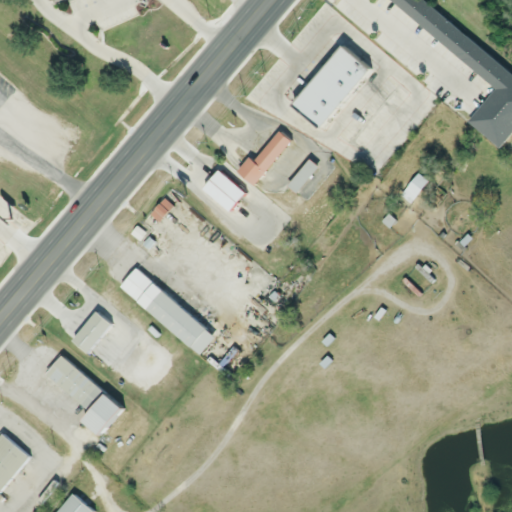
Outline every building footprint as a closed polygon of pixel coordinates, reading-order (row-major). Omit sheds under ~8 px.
[(324,64),(333,52),(329,49),(336,40),(319,27),(293,61),(305,70),(315,57),(324,64)] [(289,143),(274,131),(237,176),(252,188),(289,143)] [(294,195),(316,169),(308,163),(286,188),(294,195)] [(242,196),(216,172),(199,191),(226,214),(242,196)] [(428,183),(418,175),(401,196),(410,204),(428,183)] [(167,212),(159,206),(151,216),(158,222),(167,212)] [(198,358),(214,339),(135,271),(119,290),(198,358)] [(109,326),(94,314),(70,343),(84,356),(109,326)] [(43,377),(89,414),(105,395),(58,358),(43,377)] [(0,493),(27,459),(0,437),(0,493)] [(90,511),(71,496),(57,511),(90,511)]
